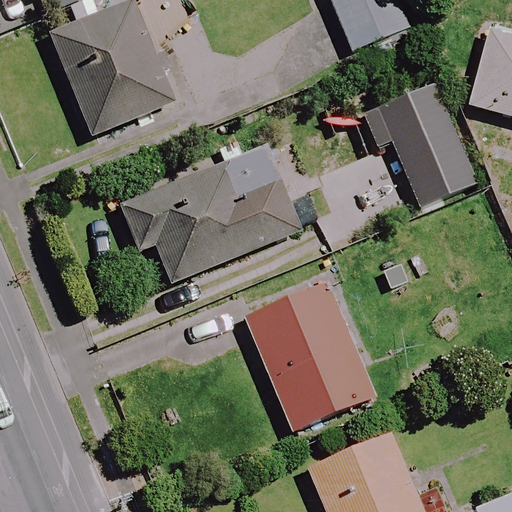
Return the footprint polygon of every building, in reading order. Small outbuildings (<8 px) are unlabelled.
[(102,19),(94,0),(88,0),(60,11),(69,32),(45,41),(86,145),(168,112),(127,9),(102,19)] [(406,33),(393,0),(318,0),(342,59),(406,33)] [(511,43),(484,36),(464,113),(511,125),(511,43)] [(475,188),(432,90),(374,115),(418,213),(475,188)] [(149,252),(166,295),(298,242),(263,153),(115,212),(133,259),(149,252)] [(388,304),(378,273),(348,282),(358,313),(388,304)] [(287,439),(369,405),(320,287),(238,321),(287,439)] [(318,511),(415,511),(387,440),(303,474),(318,511)] [(511,511),(511,496),(473,511),(511,511)]
